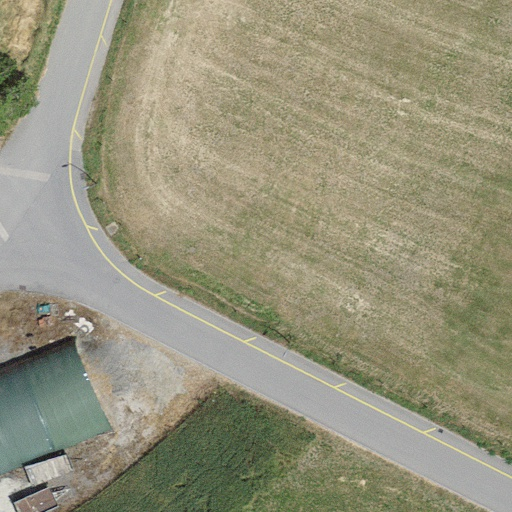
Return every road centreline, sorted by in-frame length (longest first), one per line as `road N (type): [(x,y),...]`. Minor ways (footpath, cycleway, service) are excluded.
road 1 (residential): [(20,241),(511,497)]
road 2 (residential): [(84,0),(20,241)]
